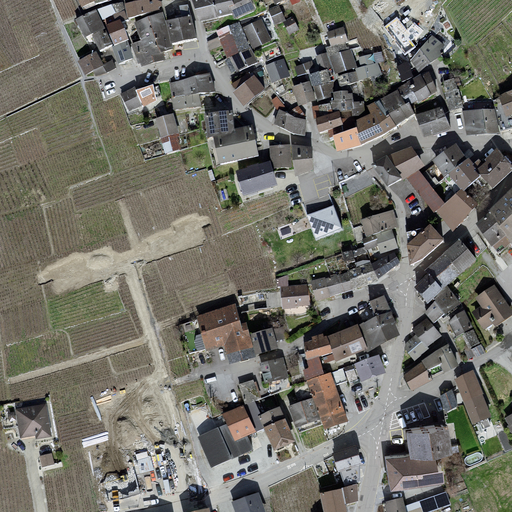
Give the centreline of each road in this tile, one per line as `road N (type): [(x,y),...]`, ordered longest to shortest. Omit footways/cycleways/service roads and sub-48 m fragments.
road 1 (residential): [(407,291),(365,296),(279,354),(166,383)]
road 2 (residential): [(199,498),(381,429)]
road 3 (residential): [(363,152),(333,152),(271,128),(232,98),(208,58)]
road 4 (residential): [(411,280),(511,179)]
road 5 (residential): [(363,152),(399,204),(411,280)]
road 6 (residential): [(387,397),(429,388),(511,341)]
road 7 (residential): [(130,260),(166,383)]
